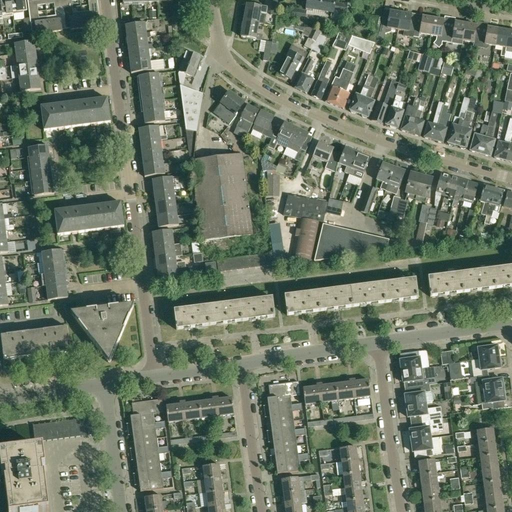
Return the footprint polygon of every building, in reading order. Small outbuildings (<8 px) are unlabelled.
[(0,0),(0,2),(2,20),(3,20),(3,18),(13,17),(10,0),(0,0)] [(10,0),(13,17),(13,16),(24,14),(23,12),(27,11),(25,0),(22,0),(21,0),(10,0)] [(27,0),(29,13),(38,12),(37,6),(46,5),(44,0),(27,0)] [(44,0),(46,5),(54,4),(54,10),(63,9),(62,0),(44,0)] [(62,0),(63,9),(72,8),(72,2),(80,1),(79,0),(62,0)] [(307,0),(306,10),(319,12),(320,0),(307,0)] [(335,0),(332,0),(320,0),(319,12),(333,14),(334,10),(343,12),(343,17),(349,18),(351,5),(344,4),(344,5),(335,4),(335,0)] [(98,5),(89,6),(89,12),(81,13),(83,29),(96,28),(96,26),(98,26),(100,23),(98,5)] [(242,19),(244,20),(244,21),(258,24),(264,25),(266,14),(267,8),(247,5),(245,12),(244,12),(242,19)] [(72,8),(63,9),(66,30),(71,29),(71,31),(83,29),(81,13),(73,14),(72,8)] [(63,9),(54,10),(55,16),(47,17),(49,34),(62,32),(62,31),(66,30),(63,9)] [(292,9),(291,17),(305,18),(306,11),(292,9)] [(38,12),(29,13),(31,32),(34,34),(36,34),(37,36),(49,34),(47,17),(39,18),(38,12)] [(391,30),(398,31),(401,14),(389,12),(388,20),(382,19),(379,32),(385,35),(390,32),(391,30)] [(401,14),(398,31),(404,32),(403,36),(413,38),(416,24),(410,23),(412,15),(401,14)] [(419,34),(430,36),(433,19),(422,17),(421,25),(416,24),(413,38),(418,38),(419,34)] [(442,42),(446,43),(448,30),(443,29),(444,20),(433,19),(430,36),(437,37),(436,41),(433,44),(439,49),(442,45),(442,42)] [(317,29),(322,30),(328,31),(329,21),(318,20),(317,29)] [(258,24),(244,21),(243,23),(242,23),(241,30),(242,30),(241,38),(261,41),(262,37),(262,36),(257,34),(258,24)] [(462,45),(463,41),(466,23),(455,22),(454,30),(448,30),(446,43),(451,44),(451,43),(462,45)] [(125,26),(126,38),(137,37),(138,39),(147,38),(145,23),(125,26)] [(466,23),(463,41),(474,42),(473,47),(479,48),(481,35),(476,34),(477,25),(466,23)] [(489,45),(496,46),(499,29),(488,27),(486,36),(481,35),(479,48),(487,49),(489,48),(489,45)] [(322,30),(317,29),(305,28),(302,33),(302,35),(308,38),(304,47),(311,50),(322,30)] [(505,58),(506,52),(506,48),(509,31),(499,29),(496,46),(502,47),(501,52),(500,57),(505,58)] [(328,31),(322,30),(311,50),(318,54),(328,31)] [(340,33),(337,39),(349,45),(352,38),(340,33)] [(148,45),(147,38),(138,39),(137,37),(126,38),(128,50),(139,49),(139,51),(149,50),(152,49),(152,45),(148,45)] [(349,45),(348,46),(369,56),(374,44),(361,40),(355,38),(352,38),(349,45)] [(14,45),(15,55),(25,53),(25,56),(36,54),(35,42),(14,45)] [(269,62),(270,54),(272,44),(272,43),(266,42),(264,53),(263,61),(269,62)] [(128,50),(130,62),(141,61),(141,63),(150,62),(149,50),(139,51),(139,49),(128,50)] [(301,50),(297,57),(303,60),(307,53),(301,50)] [(38,66),(36,54),(25,56),(25,53),(15,55),(17,67),(26,65),(27,68),(38,66)] [(193,78),(199,59),(200,58),(197,57),(198,56),(193,54),(193,55),(191,55),(191,54),(188,53),(188,54),(186,53),(183,62),(178,75),(185,131),(197,133),(203,95),(198,93),(188,89),(182,88),(184,75),(187,76),(193,78)] [(291,80),(295,72),(297,72),(303,60),(297,57),(291,54),(289,58),(286,62),(280,75),(291,80)] [(429,75),(433,60),(422,57),(417,72),(429,75)] [(435,57),(432,67),(442,70),(445,60),(435,57)] [(152,71),(150,62),(141,63),(141,61),(130,62),(131,74),(152,71)] [(301,75),(294,89),(306,95),(313,81),(306,77),(313,63),(308,61),(301,75)] [(326,62),(316,86),(311,97),(320,101),(329,80),(324,78),(330,64),(326,62)] [(452,76),(455,66),(445,63),(442,73),(452,76)] [(17,67),(11,67),(12,79),(14,79),(18,79),(28,77),(28,80),(39,78),(38,66),(27,68),(26,65),(17,67)] [(325,103),(326,103),(334,107),(348,73),(344,71),(340,80),(335,78),(330,92),(325,103)] [(334,107),(343,110),(348,99),(350,96),(345,94),(353,75),(348,73),(334,107)] [(162,84),(160,84),(159,74),(138,77),(140,89),(151,88),(151,90),(161,89),(163,88),(162,84)] [(41,91),(39,78),(28,80),(28,77),(18,79),(20,93),(41,91)] [(356,114),(359,115),(373,79),(368,77),(360,97),(356,95),(355,98),(350,111),(350,112),(351,113),(354,115),(356,114)] [(378,81),(373,79),(359,115),(362,116),(362,118),(365,119),(367,118),(368,119),(371,109),(374,103),(370,101),(378,81)] [(454,85),(449,84),(446,99),(450,100),(454,85)] [(398,85),(396,91),(404,94),(406,88),(398,85)] [(153,102),(162,101),(165,101),(164,97),(162,97),(161,89),(151,90),(151,88),(140,89),(141,101),(152,100),(153,102)] [(371,121),(382,125),(386,116),(391,100),(393,101),(396,93),(389,90),(383,106),(378,104),(375,112),(371,121)] [(236,114),(238,111),(244,103),(232,95),(229,92),(223,100),(220,104),(226,109),(219,119),(228,127),(232,122),(237,115),(236,114)] [(402,113),(401,113),(402,111),(403,111),(405,104),(400,103),(402,99),(396,97),(390,115),(386,125),(390,127),(390,128),(395,130),(396,128),(397,129),(402,113)] [(107,99),(74,103),(77,128),(110,124),(107,99)] [(152,100),(141,101),(143,113),(154,112),(154,114),(164,113),(162,101),(153,102),(152,100)] [(404,122),(401,131),(410,134),(417,111),(419,106),(420,101),(415,100),(412,109),(408,107),(405,117),(404,122)] [(455,117),(452,125),(447,144),(448,144),(449,146),(452,147),(454,146),(457,147),(457,146),(466,113),(467,110),(469,102),(470,101),(464,100),(459,119),(455,117)] [(511,112),(511,108),(511,103),(505,102),(503,110),(511,112)] [(77,128),(74,103),(41,108),(44,132),(77,128)] [(423,138),(433,141),(442,109),(444,105),(439,103),(433,125),(428,124),(423,138)] [(242,115),(236,127),(248,133),(259,112),(251,108),(251,107),(248,105),(247,106),(242,115)] [(442,109),(433,141),(443,144),(445,135),(447,129),(443,128),(448,110),(442,109)] [(422,112),(417,111),(410,134),(415,136),(420,137),(423,128),(424,123),(419,121),(422,112)] [(154,112),(143,113),(145,125),(171,122),(170,117),(165,118),(164,113),(154,114),(154,112)] [(252,131),(262,135),(271,140),(273,137),(277,128),(270,125),(273,118),(261,112),(252,131)] [(466,113),(457,146),(457,147),(459,147),(461,149),(463,150),(465,149),(466,149),(469,140),(471,131),(467,130),(472,114),(466,113)] [(488,127),(480,155),(484,156),(490,158),(492,148),(494,142),(490,140),(497,115),(492,113),(491,114),(490,118),(489,123),(488,127)] [(497,149),(494,159),(502,161),(505,162),(506,162),(510,146),(511,138),(511,120),(510,120),(504,144),(498,143),(497,149)] [(279,140),(277,144),(287,148),(290,142),(296,129),(295,129),(292,127),(284,124),(278,137),(280,138),(279,140)] [(470,152),(480,155),(488,127),(482,125),(479,137),(475,136),(473,142),(470,152)] [(159,127),(138,130),(140,142),(151,141),(151,143),(160,142),(167,141),(167,136),(164,136),(164,132),(163,126),(159,127)] [(290,142),(287,148),(297,154),(299,149),(300,147),(301,148),(307,135),(301,132),(297,130),(296,129),(290,142)] [(189,162),(192,162),(193,162),(197,133),(185,131),(188,153),(189,158),(189,162)] [(279,140),(273,137),(271,140),(267,148),(274,151),(279,140)] [(162,154),(160,142),(151,143),(151,141),(140,142),(141,154),(152,152),(153,155),(162,154)] [(335,174),(336,169),(339,155),(332,152),(333,150),(318,144),(314,153),(313,158),(327,164),(325,170),(335,174)] [(29,162),(50,159),(48,147),(28,149),(29,162)] [(297,154),(294,161),(301,163),(305,152),(299,149),(297,154)] [(344,174),(349,176),(357,154),(345,149),(339,164),(346,167),(344,174)] [(141,154),(143,166),(154,164),(154,167),(164,165),(162,154),(153,155),(152,152),(141,154)] [(357,154),(349,176),(361,181),(370,159),(357,154)] [(202,242),(209,241),(252,236),(242,155),(193,162),(192,162),(202,242)] [(29,162),(31,174),(51,171),(50,159),(29,162)] [(165,175),(164,165),(154,167),(154,164),(143,166),(145,178),(165,175)] [(380,190),(385,192),(394,168),(382,164),(376,181),(382,183),(380,190)] [(272,165),(269,172),(272,172),(275,173),(276,172),(277,167),(272,165)] [(405,172),(394,168),(385,192),(390,194),(396,196),(399,189),(399,187),(405,172)] [(53,183),(51,171),(31,174),(33,186),(53,183)] [(405,193),(416,196),(421,177),(410,174),(406,189),(405,193)] [(450,177),(441,175),(437,187),(435,194),(434,207),(438,208),(441,195),(445,197),(450,177)] [(416,196),(427,199),(432,179),(421,177),(416,196)] [(459,180),(450,177),(445,197),(448,197),(447,200),(453,202),(459,180)] [(152,181),(153,193),(164,192),(165,194),(174,193),(172,178),(152,181)] [(463,202),(468,183),(459,180),(453,202),(452,206),(457,207),(459,201),(463,202)] [(33,186),(34,198),(54,195),(53,183),(33,186)] [(475,195),(478,185),(468,183),(463,202),(472,205),(475,195)] [(481,215),(486,217),(494,190),(484,187),(481,197),(479,203),(484,204),(481,215)] [(372,202),(376,191),(370,188),(361,213),(368,215),(372,202)] [(494,190),(486,217),(491,218),(493,213),(498,214),(504,193),(494,190)] [(314,191),(310,198),(316,201),(319,193),(314,191)] [(166,206),(176,205),(174,193),(165,194),(164,192),(153,193),(155,205),(166,204),(166,206)] [(511,194),(507,194),(503,208),(510,210),(511,210),(511,194)] [(300,221),(323,226),(327,204),(288,196),(284,217),(300,220),(300,221)] [(394,198),(391,209),(397,211),(400,200),(401,199),(394,198)] [(397,211),(396,217),(403,219),(408,202),(400,200),(397,211)] [(329,201),(328,208),(342,211),(343,204),(329,201)] [(120,204),(88,208),(91,233),(123,229),(120,204)] [(155,205),(157,217),(168,215),(168,218),(177,216),(176,205),(166,206),(166,204),(155,205)] [(423,207),(420,223),(427,225),(430,209),(423,207)] [(91,233),(88,208),(55,212),(58,237),(91,233)] [(342,211),(328,208),(326,215),(340,218),(342,211)] [(379,211),(377,219),(394,223),(396,217),(397,211),(391,209),(389,214),(379,211)] [(430,209),(427,225),(430,225),(434,226),(437,210),(430,209)] [(158,229),(179,226),(177,216),(168,218),(168,215),(157,217),(158,229)] [(293,257),(314,262),(323,226),(300,221),(293,257)] [(437,221),(436,227),(443,229),(445,222),(437,221)] [(395,222),(393,229),(400,231),(402,223),(395,222)] [(505,228),(503,235),(511,236),(511,225),(510,225),(509,229),(505,228)] [(361,234),(323,226),(314,262),(314,264),(355,258),(361,234)] [(446,228),(444,240),(452,242),(455,230),(446,228)] [(471,229),(469,237),(479,240),(481,232),(471,229)] [(151,234),(153,246),(164,245),(164,247),(173,246),(171,231),(151,234)] [(383,254),(386,254),(389,241),(361,234),(355,258),(358,258),(383,254)] [(389,240),(387,250),(395,251),(397,242),(389,240)] [(34,241),(27,242),(28,252),(35,251),(34,241)] [(7,242),(0,242),(0,255),(8,254),(16,253),(14,243),(7,244),(7,242)] [(164,245),(153,246),(154,258),(165,257),(166,259),(175,258),(182,257),(180,245),(173,246),(164,247),(164,245)] [(42,253),(39,254),(39,258),(40,266),(43,266),(63,263),(62,251),(42,253)] [(156,270),(167,268),(167,271),(176,270),(185,268),(184,264),(176,265),(175,258),(166,259),(165,257),(154,258),(156,270)] [(40,266),(37,266),(39,276),(44,275),(45,278),(65,275),(63,263),(43,266),(40,266)] [(206,275),(216,274),(215,264),(205,265),(206,275)] [(189,278),(199,277),(198,267),(188,268),(189,278)] [(511,267),(493,270),(496,289),(511,287),(511,267)] [(167,268),(156,270),(157,282),(178,279),(176,270),(167,271),(167,268)] [(463,294),(476,292),(496,289),(493,270),(460,275),(463,294)] [(46,287),(46,290),(66,287),(65,275),(45,278),(43,278),(44,287),(46,287)] [(430,298),(463,294),(460,275),(428,279),(430,298)] [(382,285),(385,304),(418,300),(415,281),(382,285)] [(352,308),(385,304),(382,285),(349,289),(352,308)] [(68,299),(66,287),(46,290),(48,302),(68,299)] [(352,308),(349,289),(316,294),(319,313),(352,308)] [(287,317),(319,313),(316,294),(284,298),(287,317)] [(0,308),(8,307),(7,295),(0,295),(0,308)] [(242,323),(274,319),(272,299),(239,303),(242,323)] [(210,327),(242,323),(239,303),(207,308),(210,327)] [(132,306),(107,309),(72,313),(72,315),(108,363),(110,363),(133,308),(132,306)] [(176,331),(210,327),(207,308),(173,312),(176,331)] [(34,332),(37,357),(70,353),(67,328),(34,332)] [(4,362),(37,357),(34,332),(1,337),(4,362)] [(497,347),(478,349),(479,360),(499,358),(497,347)] [(453,352),(446,353),(448,365),(454,364),(453,352)] [(442,366),(448,365),(446,353),(440,354),(442,366)] [(479,360),(471,362),(473,378),(477,378),(482,377),(488,376),(487,371),(500,369),(499,358),(479,360)] [(401,372),(421,370),(419,359),(400,361),(401,372)] [(460,364),(449,365),(451,374),(461,372),(460,364)] [(416,382),(417,388),(429,386),(437,385),(436,379),(422,381),(421,370),(401,372),(402,375),(399,375),(400,382),(403,382),(403,384),(416,382)] [(477,383),(474,383),(476,395),(503,391),(502,380),(489,382),(488,376),(482,377),(477,378),(477,383)] [(368,381),(353,383),(335,386),(337,402),(370,398),(368,381)] [(290,397),(299,396),(298,383),(268,387),(269,399),(269,400),(290,397)] [(337,402),(335,386),(302,390),(304,406),(337,402)] [(417,388),(418,394),(405,396),(406,407),(426,404),(432,404),(433,402),(432,394),(430,392),(429,386),(417,388)] [(503,391),(476,395),(477,406),(481,405),(482,411),(486,410),(489,410),(493,409),(492,404),(504,402),(505,402),(503,391)] [(264,407),(265,413),(291,409),(292,413),(297,412),(296,406),(291,406),(290,397),(269,400),(269,399),(266,400),(267,407),(262,407),(262,408),(264,407)] [(231,399),(198,404),(200,420),(233,416),(231,399)] [(130,405),(132,417),(132,418),(152,415),(153,415),(162,414),(161,401),(130,405)] [(167,425),(200,420),(198,404),(165,408),(167,425)] [(421,417),(422,423),(442,420),(440,408),(426,410),(426,404),(406,407),(408,418),(421,417)] [(270,425),(293,422),(292,413),(291,409),(265,413),(266,418),(264,419),(269,418),(270,425)] [(127,426),(128,431),(154,427),(154,424),(153,415),(152,415),(132,418),(132,417),(129,418),(130,425),(125,425),(125,426),(127,426)] [(373,415),(340,420),(340,424),(373,420),(373,415)] [(94,435),(92,425),(91,418),(33,426),(35,442),(41,442),(40,429),(45,429),(51,428),(57,427),(63,426),(69,426),(74,425),(80,424),(86,424),(87,435),(94,435)] [(307,429),(340,424),(340,420),(307,424),(307,429)] [(422,423),(422,429),(409,431),(411,442),(430,439),(430,434),(444,432),(442,420),(422,423)] [(293,422),(270,425),(271,432),(266,432),(266,433),(267,432),(268,438),(294,434),(295,438),(300,437),(299,431),(294,431),(293,422)] [(154,427),(128,431),(128,437),(127,437),(132,436),(133,443),(156,440),(155,431),(154,427)] [(478,445),(494,443),(492,430),(476,432),(478,445)] [(235,433),(202,438),(203,442),(236,438),(235,433)] [(273,450),(296,447),(295,438),(294,434),(268,438),(269,443),(267,444),(272,443),(273,450)] [(170,446),(203,442),(202,438),(169,442),(170,446)] [(433,457),(430,439),(411,442),(413,453),(426,451),(426,458),(433,457)] [(130,451),(131,456),(158,452),(157,449),(156,440),(133,443),(134,450),(129,450),(129,451),(130,451)] [(478,445),(480,458),(496,456),(494,443),(478,445)] [(453,446),(445,447),(446,454),(454,453),(453,446)] [(271,457),(271,463),(298,459),(298,463),(303,462),(302,456),(297,456),(296,447),(273,450),(274,457),(269,457),(269,458),(271,457)] [(339,450),(341,463),(357,461),(355,448),(339,450)] [(48,511),(43,472),(45,472),(43,451),(0,456),(0,464),(2,477),(3,477),(7,511),(48,511)] [(159,465),(158,456),(158,452),(131,456),(132,462),(130,462),(135,461),(136,468),(159,465)] [(480,458),(481,471),(498,469),(496,456),(480,458)] [(299,472),(298,463),(298,459),(271,463),(272,468),(270,469),(275,468),(276,475),(299,472)] [(341,463),(342,476),(359,474),(357,461),(341,463)] [(418,463),(420,476),(436,474),(435,461),(418,463)] [(134,476),(135,481),(161,477),(161,474),(159,465),(136,468),(137,475),(132,475),(132,476),(134,476)] [(202,468),(204,481),(219,479),(218,466),(202,468)] [(499,482),(498,469),(481,471),(483,484),(499,482)] [(359,474),(342,476),(344,489),(360,487),(359,474)] [(420,476),(422,489),(438,487),(436,474),(420,476)] [(163,490),(161,480),(161,477),(135,481),(135,486),(134,487),(139,486),(140,493),(163,490)] [(297,479),(281,481),(282,494),(298,492),(305,491),(304,483),(311,482),(310,477),(303,477),(303,478),(297,479)] [(219,479),(204,481),(205,494),(221,492),(219,479)] [(483,484),(485,497),(501,495),(499,482),(483,484)] [(344,489),(332,491),(323,492),(324,497),(333,496),(333,497),(345,496),(346,503),(362,500),(360,487),(344,489)] [(440,500),(438,487),(422,489),(424,502),(440,500)] [(205,494),(199,495),(200,508),(207,507),(223,505),(221,492),(205,494)] [(282,494),(284,507),(300,505),(298,492),(282,494)] [(501,495),(485,497),(487,511),(503,508),(501,495)] [(146,511),(162,510),(160,497),(144,499),(145,511),(146,511)] [(342,511),(334,511),(363,511),(362,500),(346,503),(341,503),(342,511)] [(440,500),(424,502),(424,511),(441,511),(440,503),(440,500)]
